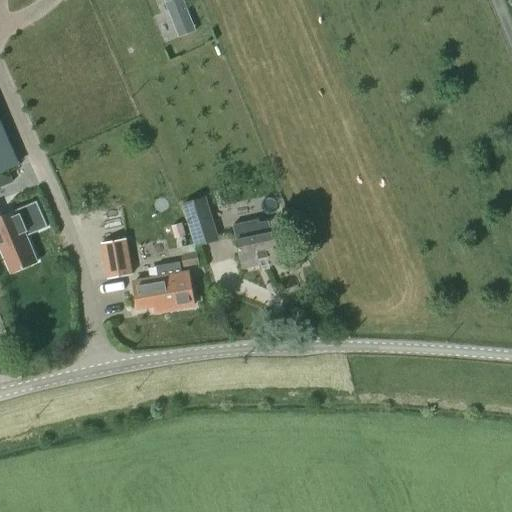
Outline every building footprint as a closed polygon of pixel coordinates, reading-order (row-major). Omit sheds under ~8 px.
[(179,36),(195,29),(182,0),(170,0),(165,2),(179,36)] [(0,172),(16,165),(0,128),(0,172)] [(195,245),(217,239),(205,197),(182,204),(195,245)] [(47,227),(36,201),(1,215),(0,212),(0,248),(10,273),(38,262),(27,236),(47,227)] [(233,226),(236,239),(242,269),(287,259),(281,231),(271,234),(269,221),(252,225),(251,221),(233,226)] [(125,239),(101,243),(108,278),(131,274),(125,239)] [(195,253),(182,255),(183,266),(198,264),(195,253)] [(137,307),(153,305),(154,313),(193,306),(187,270),(181,271),(179,262),(155,266),(157,275),(133,280),(137,307)]
